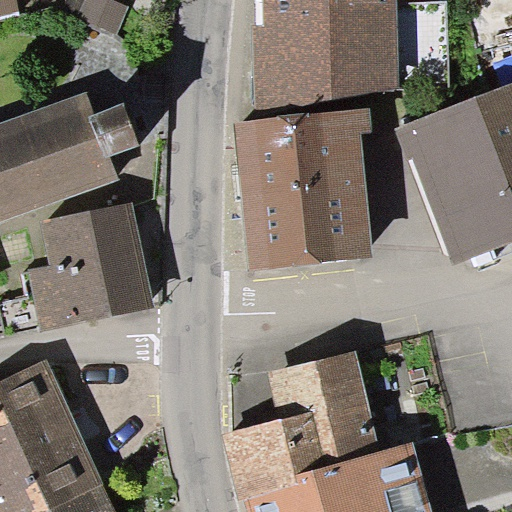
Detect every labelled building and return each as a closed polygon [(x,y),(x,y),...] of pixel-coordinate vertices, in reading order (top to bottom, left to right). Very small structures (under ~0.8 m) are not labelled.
[(0,0),(0,21),(9,19),(4,0),(0,0)] [(443,91),(440,7),(389,9),(388,0),(265,0),(269,115),(375,94),(443,91)] [(77,21),(108,34),(116,15),(86,2),(77,21)] [(511,92),(394,138),(400,154),(415,149),(457,260),(511,238),(511,92)] [(0,219),(112,179),(105,160),(134,149),(120,111),(91,121),(84,102),(0,131),(0,219)] [(356,136),(362,135),(360,116),(234,128),(249,274),(356,262),(341,124),(354,123),(356,136)] [(140,311),(119,209),(94,214),(94,212),(61,219),(61,221),(40,226),(50,270),(17,277),(22,301),(0,305),(0,340),(140,311)] [(371,458),(373,457),(349,356),(278,373),(290,419),(225,437),(241,501),(248,499),(371,458)] [(0,511),(51,511),(92,491),(35,367),(0,384),(0,511)] [(384,511),(371,458),(248,499),(251,511),(384,511)] [(101,511),(92,491),(51,511),(101,511)]
